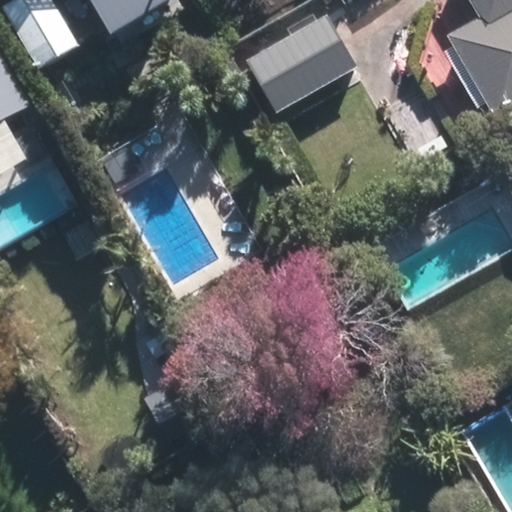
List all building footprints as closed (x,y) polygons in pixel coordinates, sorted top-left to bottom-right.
[(74,0),(29,0),(16,8),(50,65),(96,37),(74,0)] [(93,0),(113,34),(171,0),(93,0)] [(511,0),(487,0),(494,12),(460,32),(505,109),(511,104),(511,0)] [(289,108),(367,64),(337,10),(259,54),(289,108)] [(0,124),(45,98),(0,24),(0,124)]
